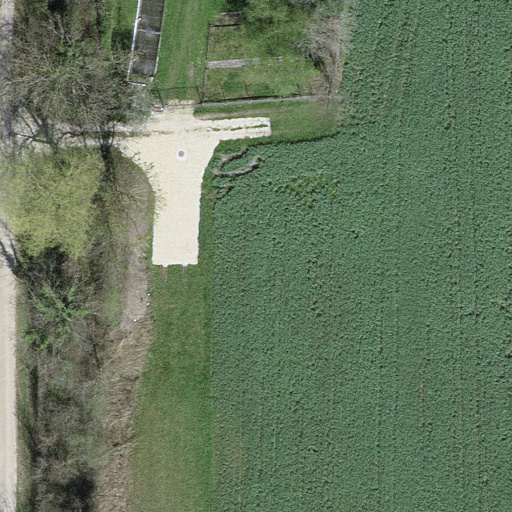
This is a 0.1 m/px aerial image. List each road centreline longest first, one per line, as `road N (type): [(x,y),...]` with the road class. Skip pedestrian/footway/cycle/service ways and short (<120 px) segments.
road 1 (track): [(5,511),(0,0)]
road 2 (track): [(0,132),(312,120)]
